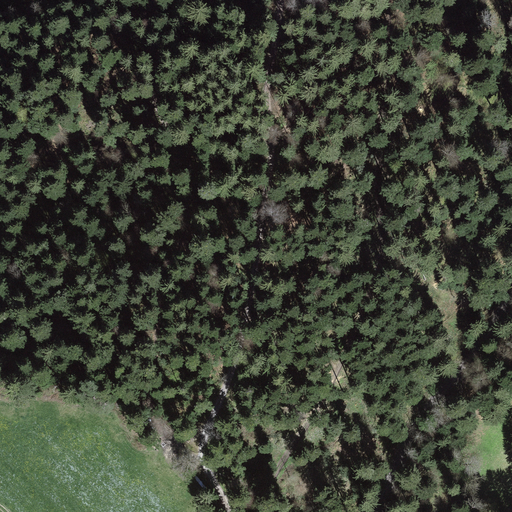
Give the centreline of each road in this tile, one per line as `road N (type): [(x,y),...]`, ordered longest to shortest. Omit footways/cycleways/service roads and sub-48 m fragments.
road 1 (track): [(385,0),(390,38),(368,295),(326,397),(260,511)]
road 2 (track): [(278,0),(249,300),(196,452),(229,511)]
road 3 (track): [(196,452),(166,437),(150,396),(166,276),(196,199),(192,170),(155,89),(175,0)]
road 4 (track): [(511,296),(426,409),(375,511)]
